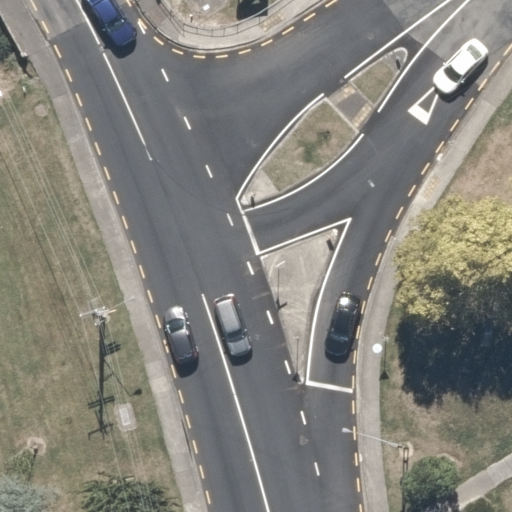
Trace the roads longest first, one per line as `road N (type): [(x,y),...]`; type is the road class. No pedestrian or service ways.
road 1 (tertiary): [(415,121),(343,290),(312,511)]
road 2 (tertiary): [(149,150),(412,0)]
road 3 (secondary): [(192,251),(264,511)]
road 4 (tertiary): [(415,121),(322,203),(192,251)]
road 5 (secondary): [(82,0),(149,150)]
road 6 (tertiary): [(511,2),(415,121)]
